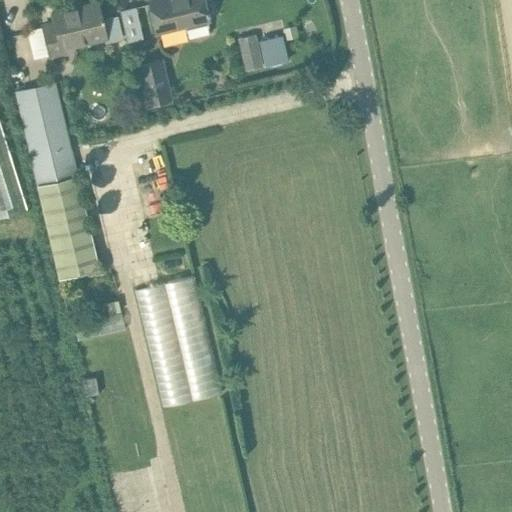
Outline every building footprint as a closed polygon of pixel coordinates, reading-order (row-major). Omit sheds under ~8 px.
[(148,0),(156,32),(187,25),(188,31),(192,34),(204,31),(207,26),(206,20),(209,20),(204,0),(148,0)] [(63,52),(62,47),(106,37),(98,3),(51,14),(53,23),(40,26),(47,55),(63,52)] [(246,70),(264,66),(256,34),(239,38),(246,70)] [(162,58),(135,65),(144,105),(172,99),(162,58)] [(36,184),(37,184),(59,278),(103,266),(79,175),(78,175),(55,81),(14,91),(36,184)] [(0,214),(22,209),(0,120),(0,214)] [(134,285),(159,405),(219,392),(195,272),(134,285)] [(119,311),(73,324),(77,339),(123,327),(119,311)]
